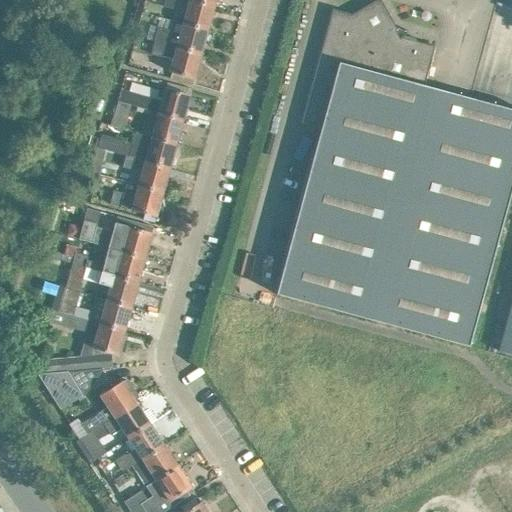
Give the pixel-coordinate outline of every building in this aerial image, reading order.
[(175,9),(177,0),(165,0),(164,6),(175,9)] [(207,30),(214,6),(193,0),(189,0),(184,23),(207,30)] [(302,122),(321,127),(339,62),(424,85),(434,46),(402,37),(399,39),(395,31),(397,29),(380,0),(376,0),(352,14),(332,9),(302,122)] [(201,54),(207,30),(184,23),(180,36),(177,36),(169,33),(166,44),(201,54)] [(107,26),(103,43),(126,49),(131,33),(107,26)] [(166,44),(169,33),(169,31),(157,28),(154,40),(166,44)] [(162,56),(166,44),(154,40),(150,55),(162,58),(162,56)] [(194,79),(201,54),(166,44),(162,56),(174,59),(170,72),(194,79)] [(511,109),(424,85),(339,62),(321,127),(276,294),(469,346),(511,186),(511,109)] [(182,120),(189,95),(167,89),(163,102),(120,89),(117,101),(130,105),(160,113),(182,120)] [(123,129),(130,105),(117,101),(110,126),(123,129)] [(182,120),(160,113),(153,136),(176,143),(182,120)] [(169,168),(176,143),(153,136),(153,138),(135,132),(132,143),(118,139),(117,143),(101,138),(98,149),(103,150),(115,154),(117,154),(117,153),(127,156),(146,161),(169,168)] [(169,168),(146,161),(127,156),(123,168),(143,174),(140,185),(163,191),(169,168)] [(163,191),(140,185),(136,197),(123,194),(124,193),(113,190),(109,204),(136,211),(144,213),(156,217),(163,191)] [(151,233),(132,228),(115,223),(113,231),(95,225),(96,223),(84,220),(81,232),(79,239),(108,247),(108,248),(121,252),(144,258),(151,233)] [(138,281),(144,258),(121,252),(108,248),(103,265),(87,260),(85,267),(86,268),(101,272),(115,275),(138,281)] [(75,254),(73,263),(85,267),(87,260),(87,257),(75,254)] [(86,268),(85,267),(73,263),(72,263),(65,287),(79,291),(86,268)] [(131,305),(138,281),(115,275),(101,272),(98,283),(111,287),(108,298),(131,305)] [(65,287),(58,312),(72,316),(79,291),(65,287)] [(124,330),(131,305),(108,298),(101,323),(101,324),(124,330)] [(91,311),(75,306),(72,316),(77,317),(88,320),(91,311)] [(98,350),(117,355),(124,330),(101,324),(101,323),(72,316),(58,312),(54,310),(51,322),(74,329),(98,335),(94,349),(98,350)] [(110,354),(56,359),(57,372),(111,367),(110,354)] [(38,375),(60,410),(82,396),(68,372),(39,374),(38,375)] [(92,431),(103,424),(104,426),(116,419),(137,404),(135,402),(138,397),(133,390),(127,380),(122,382),(121,382),(100,395),(108,407),(80,424),(78,420),(70,424),(80,439),(92,431)] [(150,425),(137,404),(116,419),(104,426),(110,434),(110,435),(122,428),(129,439),(150,425)] [(103,424),(92,431),(99,441),(110,434),(104,426),(103,424)] [(164,446),(150,425),(129,439),(143,460),(164,446)] [(99,441),(92,431),(80,439),(94,460),(107,452),(99,441)] [(178,467),(164,446),(143,460),(157,481),(178,467)] [(133,466),(126,455),(124,453),(114,460),(119,468),(123,473),(133,466)] [(164,511),(194,492),(178,467),(157,481),(146,487),(152,496),(140,504),(145,511),(164,511)] [(197,496),(176,510),(177,511),(185,511),(201,502),(197,496)] [(207,511),(201,502),(185,511),(207,511)]
